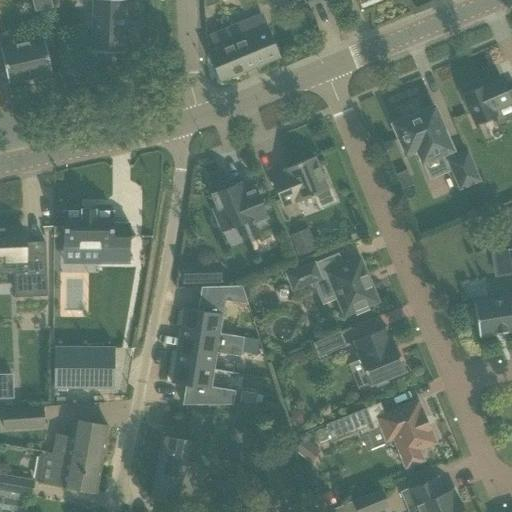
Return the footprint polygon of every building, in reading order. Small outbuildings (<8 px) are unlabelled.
[(51,5),(50,0),(31,0),(33,9),(51,5)] [(92,0),(91,52),(123,53),(124,0),(92,0)] [(242,21),(208,35),(215,51),(209,53),(220,81),(245,71),(256,67),(279,57),(271,39),(267,29),(248,37),(242,21)] [(43,38),(0,48),(0,49),(8,84),(24,80),(25,81),(35,79),(35,78),(52,74),(43,38)] [(494,111),(511,103),(511,89),(506,92),(500,78),(479,87),(477,83),(464,89),(465,93),(461,94),(474,125),(497,116),(494,111)] [(453,158),(450,151),(452,150),(433,106),(418,113),(417,111),(406,115),(407,118),(391,124),(404,155),(416,150),(422,165),(444,155),(450,171),(458,190),(479,181),(467,152),(453,158)] [(313,157),(292,166),(294,169),(270,179),(282,207),(295,201),(296,203),(313,196),(319,209),(336,202),(324,174),(321,176),(313,157)] [(267,217),(254,187),(243,192),(239,183),(225,189),(224,187),(214,191),(215,194),(211,195),(216,208),(213,209),(222,231),(228,228),(229,230),(231,230),(231,228),(251,219),(253,223),(267,217)] [(498,228),(511,226),(511,207),(496,210),(498,228)] [(112,224),(112,212),(94,212),(94,210),(81,210),(81,212),(63,212),(63,248),(98,248),(98,262),(129,262),(129,224),(112,224)] [(16,295),(47,294),(45,252),(23,253),(23,242),(22,228),(0,229),(0,270),(15,270),(16,295)] [(317,250),(312,237),(294,244),(299,257),(317,250)] [(359,259),(341,266),(326,272),(344,316),(354,311),(356,315),(368,310),(367,306),(377,302),(371,286),(371,285),(367,275),(366,275),(359,259)] [(291,292),(322,279),(314,262),(284,274),(291,292)] [(208,263),(181,264),(181,284),(209,283),(208,263)] [(220,337),(220,334),(225,301),(248,305),(242,286),(201,287),(197,310),(183,308),(180,326),(200,329),(199,334),(220,337)] [(506,332),(511,331),(511,297),(473,304),(474,310),(470,311),(472,324),(476,323),(479,337),(496,334),(497,335),(506,333),(506,332)] [(244,337),(220,334),(220,337),(199,334),(200,329),(180,326),(174,365),(194,368),(194,364),(215,367),(217,353),(240,357),(241,352),(244,337)] [(384,328),(353,341),(360,357),(359,358),(359,359),(369,384),(370,386),(375,384),(376,387),(387,383),(386,379),(406,371),(398,353),(395,354),(391,345),(384,328)] [(318,357),(346,346),(340,332),(313,344),(318,357)] [(258,340),(244,337),(241,352),(256,354),(258,340)] [(114,388),(114,348),(54,348),(54,388),(114,388)] [(194,368),(174,365),(171,383),(185,385),(182,405),(233,405),(235,391),(211,387),(215,367),(194,364),(194,368)] [(11,372),(0,372),(0,396),(12,396),(11,372)] [(241,392),(239,402),(255,404),(257,394),(241,392)] [(424,416),(418,401),(384,415),(379,403),(325,425),(331,442),(359,431),(360,435),(380,427),(381,430),(389,427),(405,467),(422,460),(418,450),(435,443),(429,428),(424,416)] [(43,426),(42,407),(1,410),(3,428),(43,426)] [(300,408),(289,418),(297,427),(308,418),(300,408)] [(72,436),(68,456),(101,462),(107,427),(75,421),(72,436)] [(188,441),(162,436),(151,495),(188,502),(194,465),(184,464),(188,441)] [(294,450),(311,462),(319,451),(302,439),(294,450)] [(275,446),(235,453),(238,474),(266,469),(278,467),(275,446)] [(43,452),(37,481),(50,484),(96,492),(101,462),(68,456),(43,452)] [(0,498),(21,502),(22,494),(30,496),(33,480),(0,474),(0,498)] [(437,478),(408,490),(414,505),(408,508),(409,511),(463,511),(458,499),(454,500),(450,491),(443,494),(437,478)] [(330,491),(311,498),(316,511),(319,511),(336,506),(330,491)] [(381,491),(353,502),(357,511),(372,511),(387,506),(381,491)] [(291,504),(293,511),(308,511),(305,499),(291,504)]
